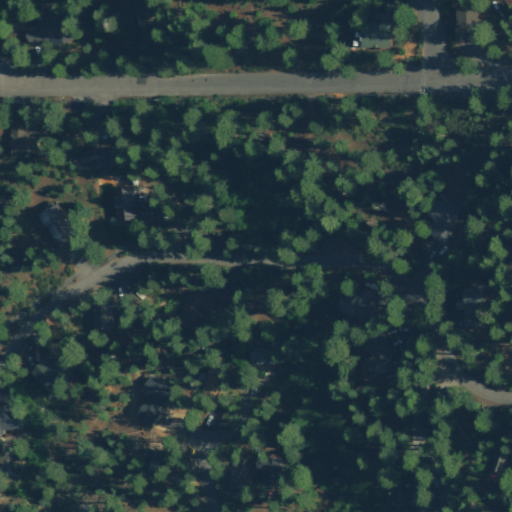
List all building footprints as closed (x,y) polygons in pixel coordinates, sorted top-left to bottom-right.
[(148,0),(138,0),(131,0),(132,18),(149,18),(148,0)] [(471,7),(452,8),(453,40),(472,39),(471,7)] [(19,27),(26,45),(46,37),(50,47),(67,39),(56,12),(19,27)] [(387,13),(366,13),(366,31),(358,31),(359,48),(388,47),(387,13)] [(8,154),(34,153),(34,131),(22,131),(22,119),(7,119),(8,154)] [(81,158),(70,160),(72,169),(108,163),(105,146),(80,150),(81,158)] [(133,187),(111,187),(112,220),(134,219),(133,187)] [(423,216),(430,219),(424,237),(444,244),(457,208),(430,198),(423,216)] [(37,211),(48,243),(67,236),(55,205),(37,211)] [(481,287),(458,287),(458,299),(452,299),(452,311),(459,311),(459,329),(481,328),(481,287)] [(372,305),(363,302),(366,295),(355,290),(353,293),(342,289),(332,311),(364,324),(372,305)] [(174,323),(189,329),(193,317),(215,324),(222,303),(185,290),(174,323)] [(112,305),(90,305),(90,330),(112,330),(112,305)] [(360,361),(368,380),(392,370),(387,357),(389,356),(379,332),(359,340),(366,358),(360,361)] [(248,364),(270,364),(271,348),(248,348),(248,364)] [(25,372),(47,395),(69,374),(47,351),(25,372)] [(218,368),(203,367),(201,397),(216,398),(218,368)] [(0,390),(0,432),(2,433),(3,428),(16,428),(17,405),(5,404),(5,382),(0,382),(0,390)] [(204,426),(215,429),(221,406),(210,403),(204,426)] [(153,473),(160,452),(144,446),(137,468),(153,473)] [(505,453),(492,451),(487,471),(500,474),(505,453)] [(273,457),(252,456),(251,474),(259,475),(258,485),(272,486),(273,457)] [(406,479),(387,478),(386,500),(405,501),(406,479)]
